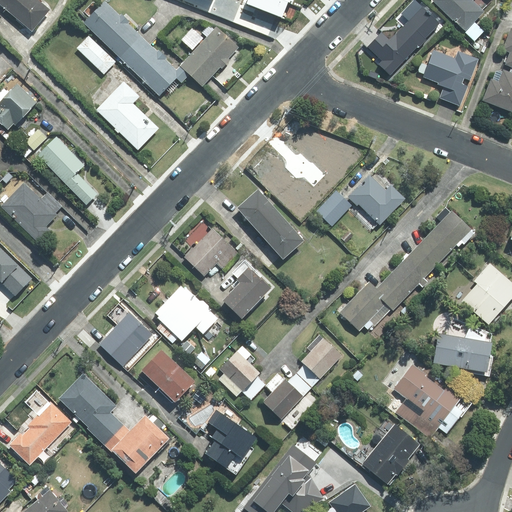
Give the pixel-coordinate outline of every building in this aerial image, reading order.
[(42,0),(0,0),(0,3),(35,33),(54,10),(42,0)] [(222,66),(225,69),(234,60),(230,56),(241,46),(222,27),(183,65),(157,39),(152,44),(108,0),(107,0),(88,20),(163,97),(181,80),(185,84),(193,76),(203,86),(222,66)] [(246,3),(255,6),(254,10),(285,19),(290,0),(238,0),(236,7),(244,10),(246,3)] [(433,0),(456,21),(475,0),(433,0)] [(432,12),(421,1),(388,35),(378,26),(360,45),(389,72),(432,26),(425,20),(432,12)] [(511,20),(502,16),(496,31),(506,35),(498,54),(511,59),(511,20)] [(89,33),(77,46),(107,75),(119,63),(89,33)] [(444,47),(423,38),(411,65),(436,76),(432,85),(452,93),(471,47),(448,37),(444,47)] [(471,87),(506,101),(511,87),(511,59),(498,54),(495,61),(483,57),(471,87)] [(0,105),(0,123),(7,130),(14,123),(18,126),(40,103),(32,95),(34,93),(19,78),(15,82),(19,86),(11,94),(5,88),(0,93),(0,104),(0,105)] [(163,130),(135,103),(142,96),(126,80),(119,87),(98,109),(142,152),(163,130)] [(41,128),(27,140),(36,150),(50,138),(41,128)] [(281,133),(262,157),(300,186),(319,163),(281,133)] [(99,193),(81,174),(90,165),(60,135),(51,145),(40,155),(89,203),(99,193)] [(0,184),(4,180),(9,185),(16,177),(0,162),(0,159),(5,154),(2,137),(0,136),(0,184)] [(358,161),(340,185),(373,211),(392,188),(358,161)] [(295,227),(250,178),(226,199),(270,249),(295,227)] [(327,179),(310,197),(323,210),(341,192),(327,179)] [(47,224),(64,205),(49,191),(42,198),(25,183),(3,206),(46,245),(57,232),(47,224)] [(462,215),(441,197),(367,278),(359,271),(331,302),(350,320),(376,292),(385,300),(462,215)] [(511,210),(510,210),(503,226),(511,229),(511,252),(511,256),(511,210)] [(203,217),(174,247),(198,270),(227,240),(203,217)] [(511,273),(511,271),(482,247),(467,265),(469,268),(454,287),(482,310),(511,273)] [(259,277),(237,257),(227,268),(231,272),(214,290),(232,307),(259,277)] [(208,306),(176,277),(148,308),(171,329),(181,319),(189,327),(208,306)] [(121,302),(90,336),(115,360),(147,326),(121,302)] [(479,358),(483,328),(429,321),(425,351),(479,358)] [(334,345),(315,327),(292,351),(296,355),(280,372),(276,368),(254,391),(283,418),(307,393),(298,384),(334,345)] [(185,374),(151,341),(129,364),(163,397),(185,374)] [(253,363),(229,342),(211,361),(241,388),(255,373),(249,367),(253,363)] [(403,350),(383,378),(414,400),(406,412),(421,423),(450,384),(403,350)] [(74,361),(46,389),(92,435),(103,424),(112,415),(99,402),(106,394),(74,361)] [(40,392),(0,431),(0,434),(19,454),(61,413),(40,392)] [(250,433),(206,399),(195,414),(211,426),(197,444),(224,466),(250,433)] [(103,424),(92,435),(127,467),(158,432),(132,409),(111,431),(103,424)] [(387,413),(354,454),(375,470),(408,430),(387,413)] [(283,434),(239,489),(265,509),(308,454),(283,434)] [(0,459),(0,478),(10,468),(0,459)] [(38,511),(59,495),(42,476),(1,511),(38,511)]
